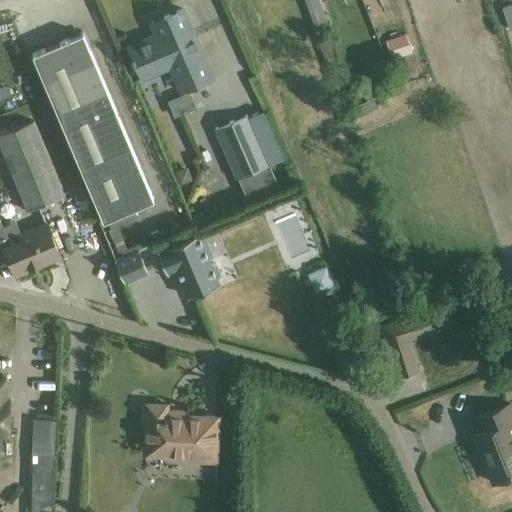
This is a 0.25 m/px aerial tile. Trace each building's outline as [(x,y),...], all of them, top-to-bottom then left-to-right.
[(327,21),(319,0),(304,0),(314,26),(327,21)] [(152,21),(157,33),(129,45),(143,76),(171,64),(181,89),(212,75),(183,7),(152,21)] [(154,198),(83,31),(33,53),(104,219),(154,198)] [(407,35),(386,41),(391,59),(412,52),(407,35)] [(352,107),(357,117),(379,107),(374,97),(352,107)] [(236,180),(237,179),(268,164),(248,115),(214,129),(236,180)] [(34,119),(0,132),(0,140),(28,208),(65,193),(34,119)] [(61,255),(47,222),(21,232),(16,220),(4,226),(0,216),(0,254),(7,251),(17,273),(31,267),(30,266),(43,261),(43,262),(61,255)] [(158,229),(148,234),(152,244),(163,239),(158,229)] [(168,274),(176,270),(188,297),(220,283),(218,277),(221,273),(217,263),(211,262),(199,233),(158,251),(142,258),(138,249),(115,259),(125,283),(148,273),(147,271),(164,264),(168,274)] [(307,273),(316,292),(335,284),(326,265),(307,273)] [(435,307),(382,324),(398,376),(419,369),(409,340),(442,329),(435,307)] [(0,427),(8,428),(8,417),(9,397),(6,396),(7,378),(0,377),(0,427)] [(171,453),(200,454),(200,459),(218,459),(220,415),(183,413),(183,415),(169,415),(169,403),(145,402),(144,420),(148,420),(147,445),(148,445),(172,446),(171,453)] [(511,419),(511,405),(511,402),(472,417),(473,418),(481,415),(486,429),(476,433),(495,481),(511,473),(511,432),(508,421),(511,419)] [(28,418),(29,509),(52,509),(51,418),(28,418)]
